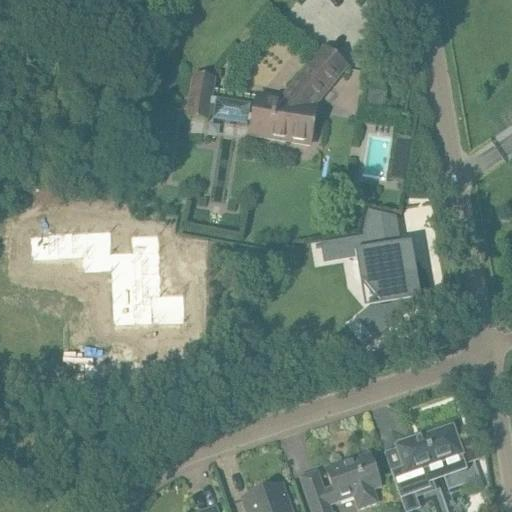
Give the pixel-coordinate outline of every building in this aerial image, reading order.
[(325,52),(312,67),(280,107),(257,103),(251,140),(309,150),(316,111),(312,110),(346,69),(325,52)] [(192,76),(186,119),(209,123),(216,80),(192,76)] [(362,111),(384,114),(387,94),(365,91),(362,111)] [(213,122),(248,128),(251,106),(217,100),(213,122)] [(35,234),(34,257),(82,260),(82,274),(110,275),(108,329),(179,333),(180,305),(157,304),(159,243),(133,241),(133,259),(111,257),(111,235),(75,233),(75,236),(65,235),(65,233),(51,232),(51,235),(35,234)] [(363,241),(348,243),(348,245),(351,263),(358,262),(362,287),(376,304),(369,310),(370,311),(361,319),(377,338),(378,339),(399,321),(419,305),(420,304),(414,270),(413,270),(404,271),(402,256),(397,257),(396,248),(364,241),(363,241)] [(405,471),(391,476),(404,511),(412,511),(408,500),(431,492),(424,472),(428,470),(463,458),(453,431),(414,445),(413,443),(399,448),(399,450),(397,450),(405,471)] [(311,511),(329,511),(328,508),(337,505),(338,505),(354,499),(359,511),(377,505),(373,493),(381,489),(370,457),(326,472),(332,491),(307,499),(311,511)] [(290,511),(282,488),(242,502),(246,511),(290,511)]
